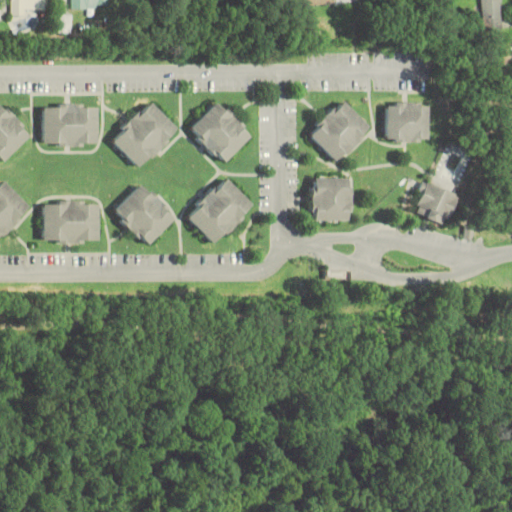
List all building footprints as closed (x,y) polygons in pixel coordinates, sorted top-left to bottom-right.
[(10,0),(10,12),(48,12),(48,0),(10,0)] [(72,0),(72,9),(99,9),(99,1),(108,1),(108,0),(72,0)] [(481,0),(485,31),(503,29),(500,0),(481,0)] [(72,14),(57,14),(57,32),(72,32),(72,14)] [(370,128),(340,97),(304,132),(335,163),(370,128)] [(179,128),(148,99),(108,140),(139,169),(179,128)] [(186,130),(221,165),(252,134),(216,99),(186,130)] [(428,101),(384,101),(384,142),(428,142),(428,101)] [(0,163),(30,135),(0,103),(0,163)] [(41,146),(97,147),(97,103),(41,103),(41,146)] [(253,206),(223,175),(182,214),(212,245),(253,206)] [(350,220),(350,177),(309,177),(309,220),(350,220)] [(0,235),(1,237),(30,208),(0,178),(0,235)] [(459,193),(423,180),(412,213),(447,226),(459,193)] [(175,217),(141,181),(110,212),(144,247),(175,217)] [(98,200),(42,200),(42,243),(98,243),(98,200)]
